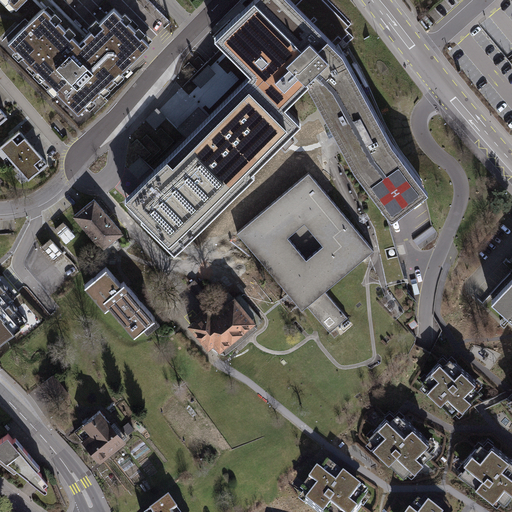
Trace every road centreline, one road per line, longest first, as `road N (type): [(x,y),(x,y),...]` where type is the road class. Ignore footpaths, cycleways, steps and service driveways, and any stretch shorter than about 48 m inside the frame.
road 1 (primary): [(372,0),(511,167)]
road 2 (residential): [(222,0),(74,159)]
road 3 (secondary): [(0,392),(81,484),(93,511)]
